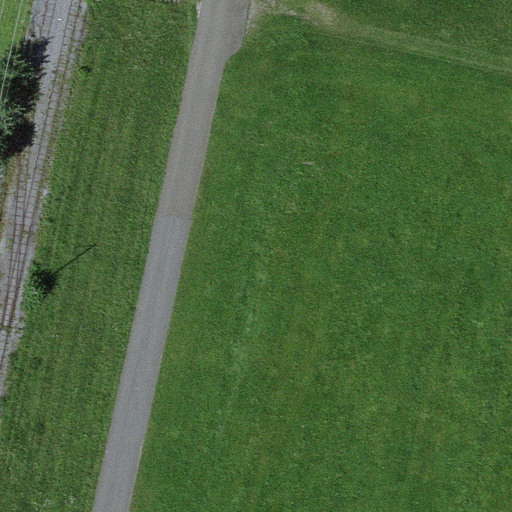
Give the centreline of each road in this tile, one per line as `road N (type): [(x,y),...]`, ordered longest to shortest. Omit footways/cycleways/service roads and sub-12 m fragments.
road 1 (track): [(112,511),(223,0)]
road 2 (track): [(511,60),(223,3)]
